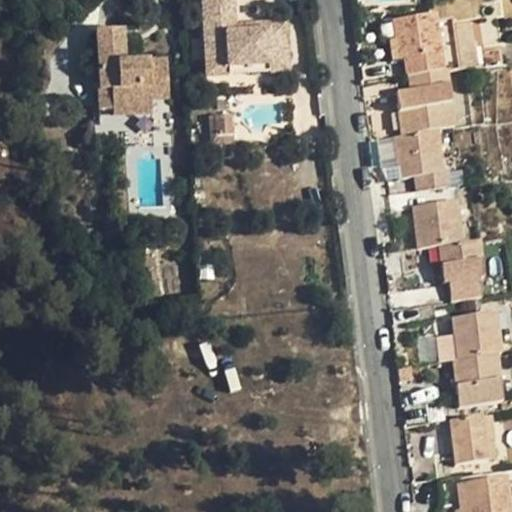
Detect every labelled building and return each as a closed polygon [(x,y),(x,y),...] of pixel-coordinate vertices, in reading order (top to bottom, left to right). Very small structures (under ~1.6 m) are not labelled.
[(200,0),(201,15),(231,13),(230,0),(200,0)] [(231,13),(201,15),(205,83),(227,82),(227,74),(267,72),(267,66),(286,65),(283,29),(263,30),(264,37),(233,40),(232,32),(231,13)] [(414,179),(443,175),(438,133),(451,132),(444,74),(510,66),(508,48),(474,52),(471,25),(452,28),(451,20),(434,22),(434,18),(389,24),(392,42),(394,64),(402,63),(406,96),(394,97),(400,138),(392,139),(397,181),(414,179)] [(123,30),(95,31),(100,92),(97,92),(99,112),(112,111),(110,91),(148,88),(149,104),(167,103),(165,61),(125,64),(123,30)] [(263,30),(232,32),(233,40),(264,37),(263,30)] [(287,78),(286,65),(267,66),(267,72),(227,74),(227,82),(287,78)] [(445,190),(443,175),(414,179),(416,194),(445,190)] [(455,204),(410,209),(416,252),(437,249),(442,287),(447,286),(450,305),(479,301),(477,282),(482,281),(477,244),(461,246),(455,204)] [(494,315),(448,321),(455,362),(450,363),(456,411),(500,405),(494,358),(500,357),(494,315)] [(482,418),(447,423),(452,466),(488,462),(482,418)] [(511,511),(511,509),(508,480),(463,485),(466,511),(511,511)]
